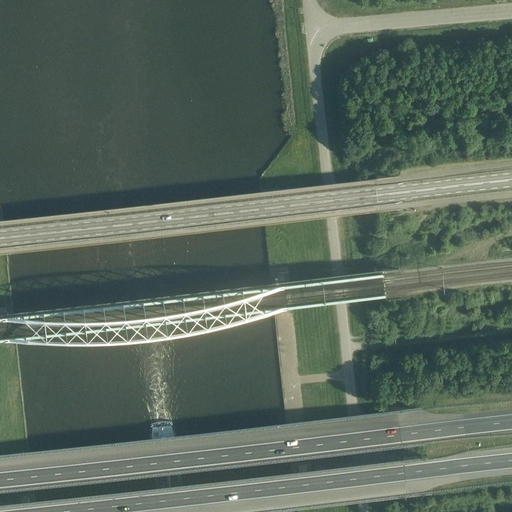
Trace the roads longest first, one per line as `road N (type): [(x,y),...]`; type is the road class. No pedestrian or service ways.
road 1 (motorway): [(511,422),(0,480)]
road 2 (primary): [(0,237),(511,181)]
road 3 (tertiary): [(364,511),(314,71),(325,34)]
road 4 (motorway): [(63,511),(511,461)]
road 5 (tertiary): [(325,34),(511,12)]
